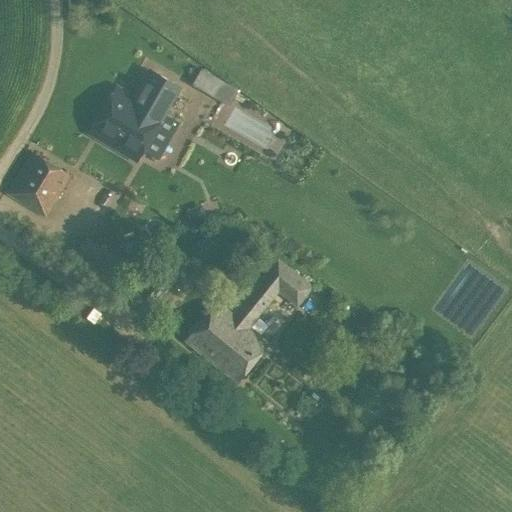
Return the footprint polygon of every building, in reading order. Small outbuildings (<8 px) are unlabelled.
[(140,101),(126,93),(118,105),(138,117),(135,122),(146,128),(147,126),(154,130),(163,114),(170,118),(180,117),(191,99),(189,94),(182,89),(189,78),(165,65),(159,75),(156,74),(140,101)] [(232,106),(242,88),(204,67),(195,85),(232,106)] [(118,105),(126,93),(115,87),(88,133),(136,160),(154,130),(147,126),(146,128),(135,122),(138,117),(118,105)] [(69,175),(30,152),(7,194),(45,217),(69,175)] [(192,266),(167,245),(140,276),(165,297),(192,266)] [(266,268),(230,314),(215,302),(185,339),(236,381),(267,344),(248,329),(286,281),(266,268)]
